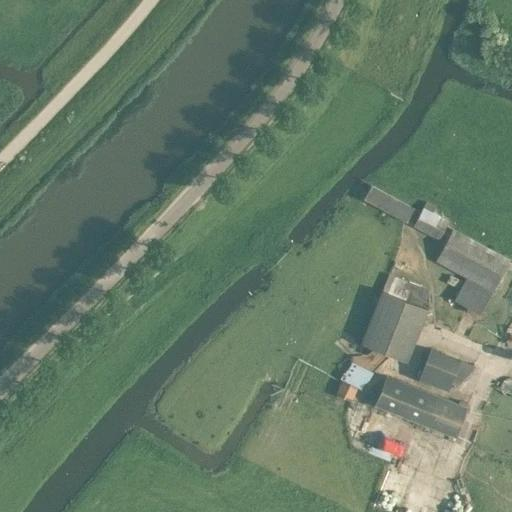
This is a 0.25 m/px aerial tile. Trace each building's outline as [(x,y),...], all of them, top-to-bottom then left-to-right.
[(406,218),(413,205),(371,182),(364,195),(406,218)] [(435,204),(426,199),(414,222),(438,235),(447,218),(431,210),(435,204)] [(466,273),(492,287),(509,256),(452,226),(436,257),(466,273)] [(478,311),(492,287),(466,273),(454,297),(478,311)] [(381,288),(380,288),(359,340),(406,359),(427,306),(419,303),(381,288)] [(438,332),(427,365),(467,378),(478,345),(438,332)] [(374,401),(455,433),(467,404),(386,372),(374,401)] [(342,378),(337,389),(351,396),(357,385),(342,378)] [(403,496),(408,477),(392,472),(387,491),(403,496)]
